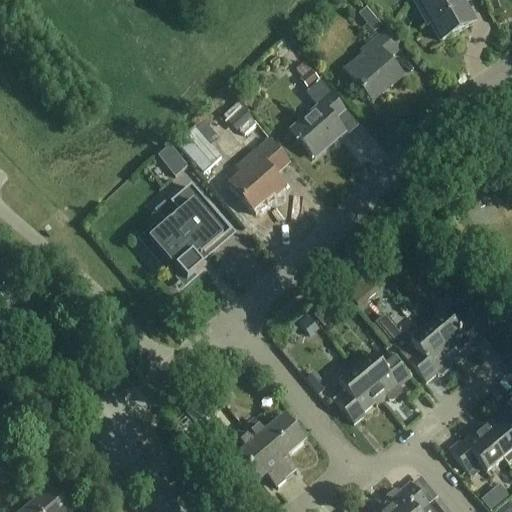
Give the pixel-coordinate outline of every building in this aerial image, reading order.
[(471,27),(461,8),(473,1),(472,0),(423,0),(415,4),(429,28),(432,26),(442,43),(471,27)] [(373,20),(365,27),(373,36),(381,29),(373,20)] [(401,81),(402,80),(387,63),(402,50),(387,32),(371,45),(373,49),(343,74),(368,103),(387,87),(390,90),(401,81)] [(331,146),(344,136),(333,123),(344,113),(327,94),(302,66),(295,72),(303,81),(300,84),(309,94),(306,96),(318,110),(289,134),(311,160),(330,144),(331,146)] [(247,133),(254,125),(235,107),(228,114),(247,133)] [(255,218),(285,192),(274,179),(289,167),(268,143),(236,170),(241,176),(228,187),(255,218)] [(171,148),(157,160),(175,180),(188,168),(171,148)] [(159,234),(147,244),(164,263),(170,270),(172,268),(175,271),(174,272),(179,277),(185,285),(194,278),(202,271),(200,268),(197,264),(194,262),(201,256),(203,259),(211,252),(211,251),(228,236),(205,209),(206,208),(190,189),(180,198),(181,200),(171,209),(178,217),(166,228),(159,234)] [(421,245),(412,253),(419,262),(429,254),(421,245)] [(321,311),(312,318),(321,330),(330,322),(321,311)] [(444,317),(427,331),(453,363),(458,359),(457,356),(468,347),(469,349),(481,340),(457,311),(446,320),(444,317)] [(306,319),(298,326),(309,339),(317,333),(306,319)] [(386,319),(376,327),(395,349),(405,341),(386,319)] [(448,367),(453,363),(427,331),(399,354),(406,364),(425,386),(436,377),(438,379),(442,379),(450,373),(450,369),(448,367)] [(355,373),(381,405),(386,400),(389,404),(393,404),(402,397),(402,393),(399,390),(409,381),(390,358),(379,367),(372,358),(355,373)] [(375,409),(381,405),(355,373),(337,387),(344,396),(334,405),(353,428),(364,418),(363,416),(374,407),(375,409)] [(216,397),(221,403),(230,396),(225,390),(216,397)] [(209,393),(195,403),(206,416),(219,406),(209,393)] [(481,426),(476,431),(502,462),(508,469),(511,466),(511,416),(504,407),(493,416),(490,412),(481,419),(478,422),(481,426)] [(243,431),(287,484),(296,476),(284,462),(303,446),(282,421),(263,436),(252,423),(243,431)] [(277,492),(287,484),(243,431),(233,439),(244,452),(226,468),(247,493),(265,478),(277,492)] [(460,444),(448,454),(471,481),(482,472),(485,477),(502,462),(476,431),(469,436),(471,438),(462,446),(460,444)] [(202,468),(200,469),(210,482),(212,480),(219,475),(209,462),(202,468)] [(381,509),(383,511),(430,511),(409,486),(398,495),(397,493),(393,493),(385,500),(385,504),(386,505),(381,509)] [(30,511),(67,511),(50,492),(29,510),(30,511)]
